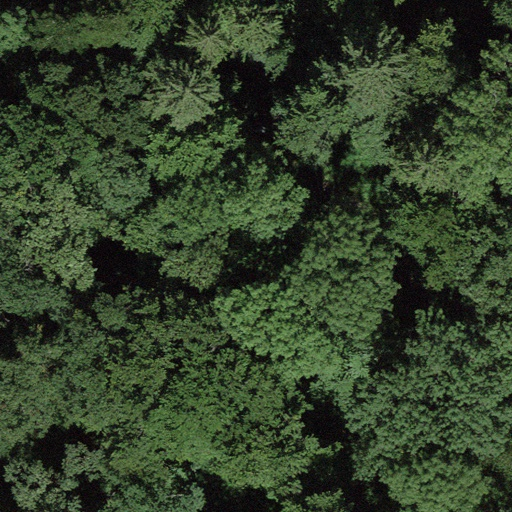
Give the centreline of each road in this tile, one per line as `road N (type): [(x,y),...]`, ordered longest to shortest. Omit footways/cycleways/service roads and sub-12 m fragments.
road 1 (track): [(511,308),(0,41)]
road 2 (track): [(133,109),(346,511)]
